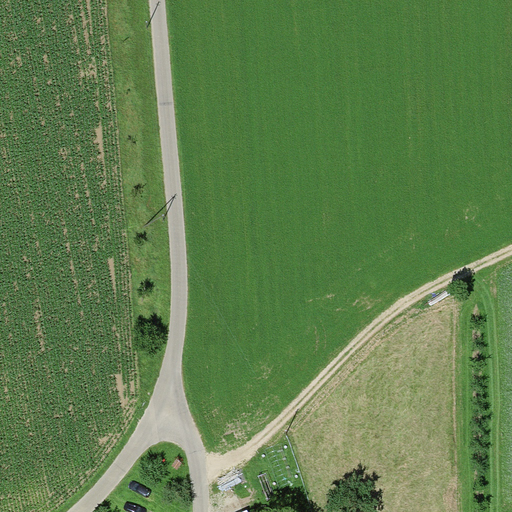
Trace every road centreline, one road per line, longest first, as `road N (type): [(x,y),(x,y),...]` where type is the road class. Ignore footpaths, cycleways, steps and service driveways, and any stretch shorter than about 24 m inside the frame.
road 1 (unclassified): [(81,511),(159,417),(177,331),(180,232),(159,0)]
road 2 (track): [(200,498),(241,468),(371,327),(511,250)]
